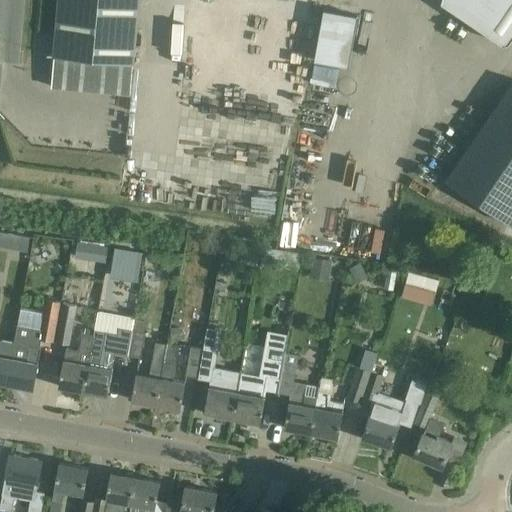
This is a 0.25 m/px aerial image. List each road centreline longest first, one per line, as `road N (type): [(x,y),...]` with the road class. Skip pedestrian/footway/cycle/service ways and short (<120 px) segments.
road 1 (residential): [(438,511),(0,425)]
road 2 (unknown): [(511,47),(482,63),(422,63),(363,17),(361,0)]
